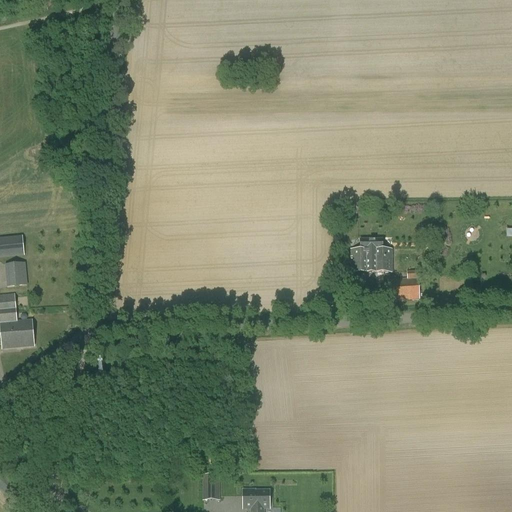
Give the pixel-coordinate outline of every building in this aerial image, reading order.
[(0,238),(0,259),(24,257),(22,237),(0,238)] [(360,250),(350,250),(351,273),(392,273),(392,258),(391,249),(382,250),(382,240),(360,240),(360,250)] [(25,264),(5,266),(7,288),(27,286),(28,286),(26,264),(25,264)] [(407,279),(387,280),(389,303),(419,300),(418,271),(407,272),(407,279)] [(15,295),(0,296),(0,323),(2,350),(34,347),(32,322),(18,322),(15,295)] [(0,466),(0,490),(23,511),(22,511),(33,511),(37,499),(0,466)] [(203,476),(203,502),(219,502),(219,497),(219,476),(203,476)] [(279,511),(280,496),(266,496),(254,496),(254,511),(279,511)]
